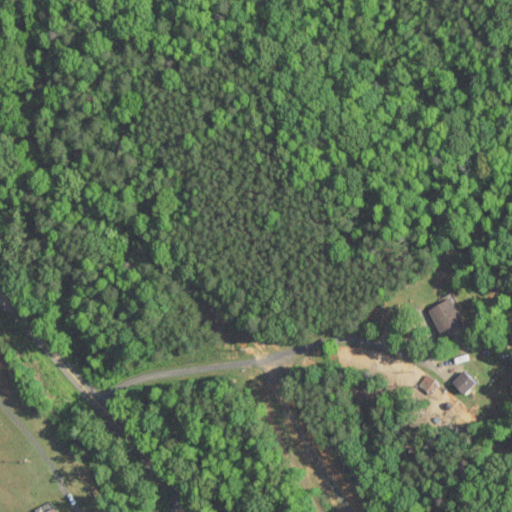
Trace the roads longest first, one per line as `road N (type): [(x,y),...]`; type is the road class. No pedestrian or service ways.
road 1 (tertiary): [(0,297),(195,511)]
road 2 (residential): [(0,398),(81,511)]
